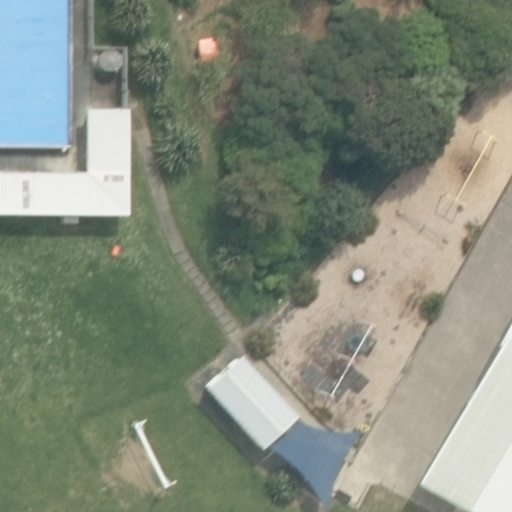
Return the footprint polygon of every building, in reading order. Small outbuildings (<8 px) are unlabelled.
[(64,0),(0,0),(0,145),(62,147),(64,0)] [(0,213),(120,216),(122,108),(119,108),(79,107),(78,172),(0,170),(0,213)] [(511,511),(511,295),(407,484),(457,511),(511,511)] [(234,353),(198,386),(255,448),(291,416),(234,353)] [(355,463),(322,436),(292,473),(325,500),(355,463)]
